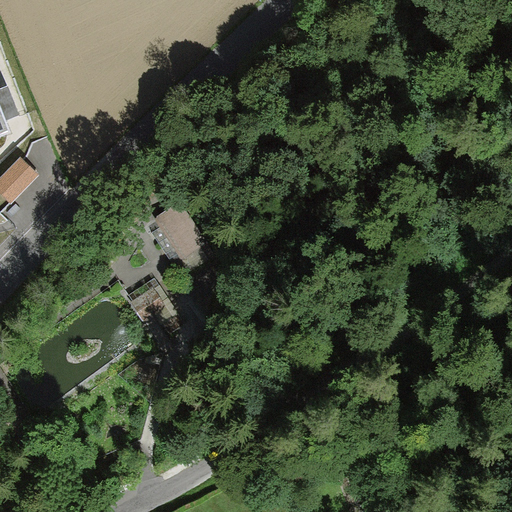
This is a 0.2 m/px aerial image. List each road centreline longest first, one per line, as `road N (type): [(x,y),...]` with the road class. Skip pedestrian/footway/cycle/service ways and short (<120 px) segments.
road 1 (track): [(511,248),(217,459),(118,511)]
road 2 (residential): [(0,282),(128,144),(283,0)]
